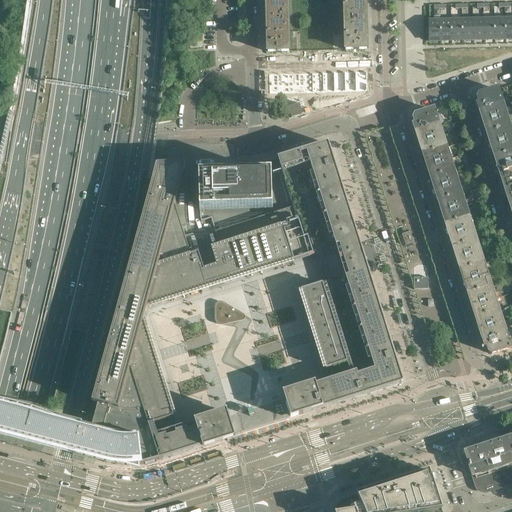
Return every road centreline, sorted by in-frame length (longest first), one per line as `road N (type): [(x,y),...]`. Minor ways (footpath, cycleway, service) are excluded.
road 1 (motorway): [(7,511),(73,247),(110,16)]
road 2 (motorway): [(55,475),(134,176),(150,0)]
road 3 (motorway): [(83,0),(61,159),(0,427)]
road 4 (residential): [(511,358),(483,366),(469,355),(390,107)]
road 5 (residential): [(439,401),(346,123)]
road 6 (motorway): [(45,0),(0,253)]
road 7 (secondary): [(273,449),(143,492),(55,475)]
road 8 (residential): [(511,249),(459,84)]
road 9 (secondary): [(439,401),(273,449)]
road 10 (secondary): [(296,482),(449,433)]
road 11 (residential): [(257,145),(248,0)]
